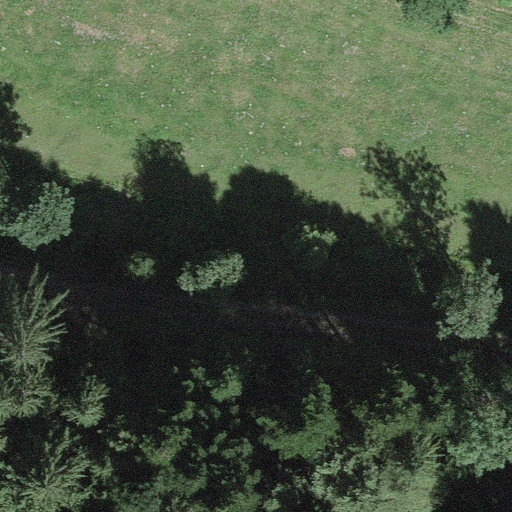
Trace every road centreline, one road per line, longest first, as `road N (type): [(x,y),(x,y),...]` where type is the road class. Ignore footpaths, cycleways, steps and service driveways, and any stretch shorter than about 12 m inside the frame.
road 1 (track): [(511,497),(340,441),(94,333),(20,287)]
road 2 (track): [(0,278),(20,287),(511,353)]
